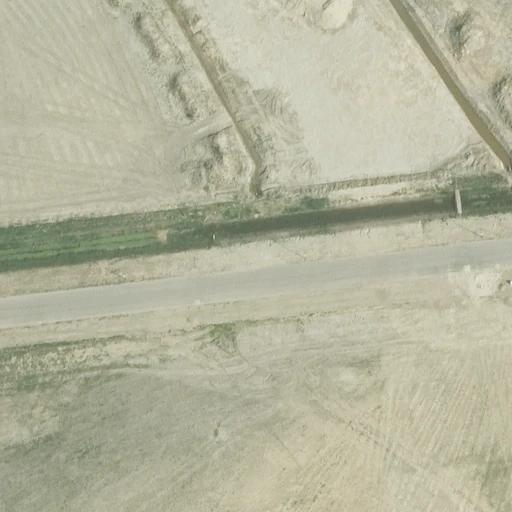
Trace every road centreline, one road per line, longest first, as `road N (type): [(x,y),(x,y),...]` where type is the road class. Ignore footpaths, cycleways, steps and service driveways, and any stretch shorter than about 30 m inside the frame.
road 1 (unclassified): [(0,316),(511,255)]
road 2 (track): [(266,0),(343,166)]
